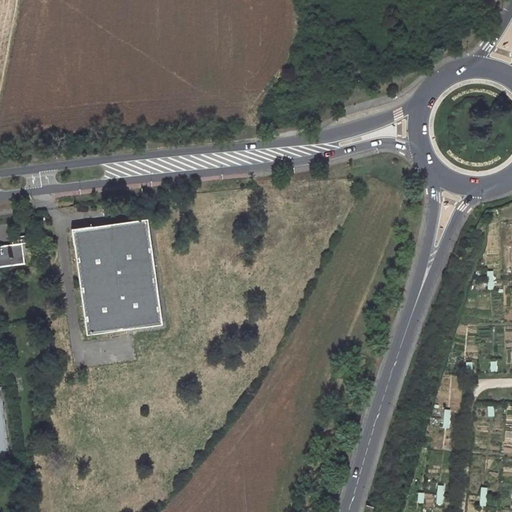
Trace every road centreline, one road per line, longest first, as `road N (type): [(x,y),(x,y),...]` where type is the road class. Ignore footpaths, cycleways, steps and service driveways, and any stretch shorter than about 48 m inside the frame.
road 1 (tertiary): [(422,105),(325,137),(0,173)]
road 2 (tertiary): [(0,197),(380,141),(420,150)]
road 3 (primary): [(348,511),(416,302)]
road 4 (unknown): [(61,188),(80,340),(98,348),(129,343)]
road 5 (primary): [(440,176),(416,302)]
road 6 (primary): [(416,302),(467,189)]
